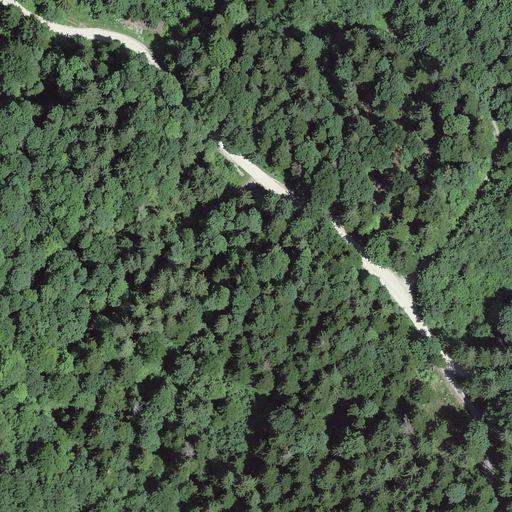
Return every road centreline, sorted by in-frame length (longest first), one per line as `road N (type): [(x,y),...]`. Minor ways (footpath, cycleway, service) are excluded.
road 1 (unclassified): [(2,0),(28,19),(141,49),(258,178),(379,274),(443,364)]
road 2 (track): [(394,291),(488,183),(497,138),(474,91),(391,32),(392,0)]
